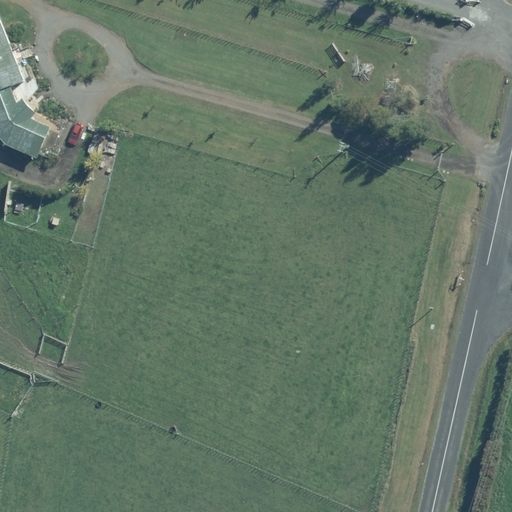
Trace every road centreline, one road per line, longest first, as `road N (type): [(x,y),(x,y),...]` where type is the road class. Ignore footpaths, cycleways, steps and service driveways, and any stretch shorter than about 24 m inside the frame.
road 1 (unclassified): [(440,511),(485,285)]
road 2 (unclassified): [(485,285),(511,164)]
